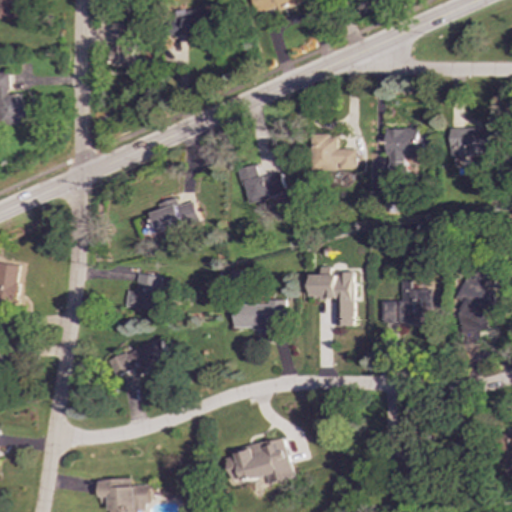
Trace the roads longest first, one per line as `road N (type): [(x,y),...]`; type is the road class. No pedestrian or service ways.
road 1 (secondary): [(480,0),(0,213)]
road 2 (residential): [(40,511),(77,268),(81,0)]
road 3 (residential): [(511,376),(475,389),(270,389),(107,439),(53,439)]
road 4 (residential): [(511,72),(409,70),(365,53)]
